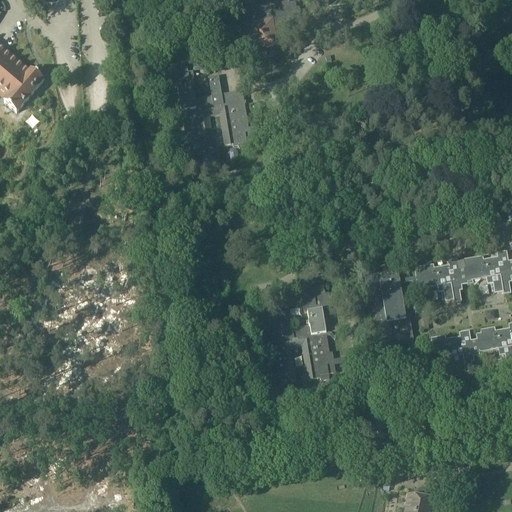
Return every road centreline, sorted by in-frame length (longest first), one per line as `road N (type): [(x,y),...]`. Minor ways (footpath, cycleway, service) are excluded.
road 1 (unclassified): [(279,85),(277,119),(294,201),(326,248),(350,253),(511,222)]
road 2 (unclassified): [(358,456),(511,435)]
road 3 (unclassified): [(279,85),(323,27),(383,15),(396,0)]
